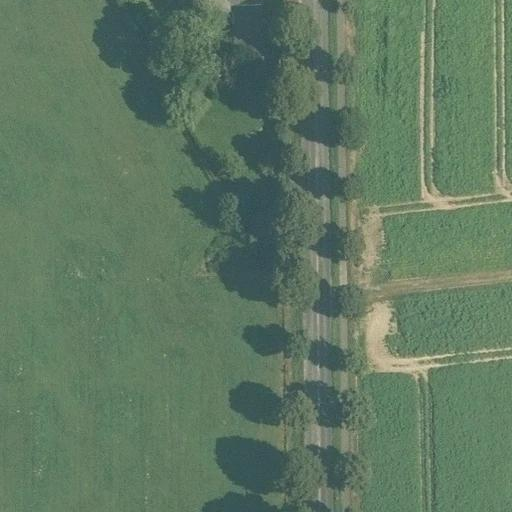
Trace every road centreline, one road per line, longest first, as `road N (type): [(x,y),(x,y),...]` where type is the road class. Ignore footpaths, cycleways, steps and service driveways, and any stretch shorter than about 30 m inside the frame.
road 1 (tertiary): [(320,511),(315,0)]
road 2 (track): [(317,301),(511,279)]
